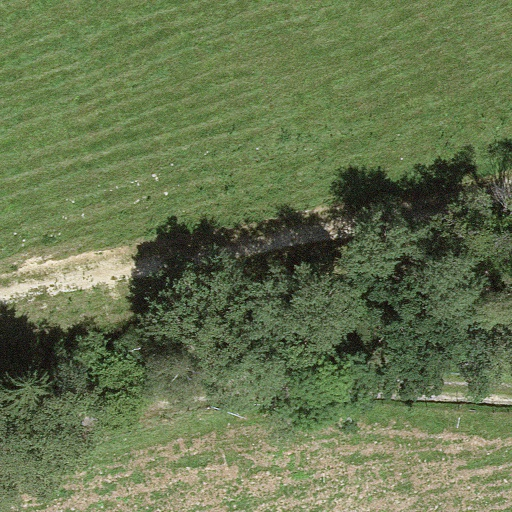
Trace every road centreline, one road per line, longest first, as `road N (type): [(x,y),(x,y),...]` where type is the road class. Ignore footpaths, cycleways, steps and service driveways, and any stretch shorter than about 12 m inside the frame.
road 1 (track): [(0,434),(157,372),(511,264)]
road 2 (track): [(511,396),(157,372)]
